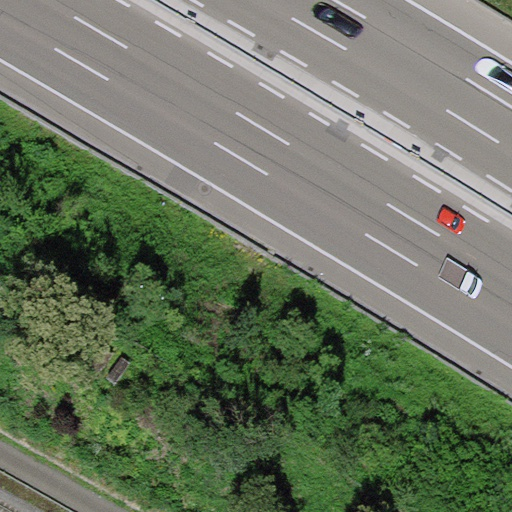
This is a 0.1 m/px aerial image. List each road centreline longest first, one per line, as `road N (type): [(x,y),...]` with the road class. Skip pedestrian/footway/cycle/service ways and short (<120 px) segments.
road 1 (motorway): [(8,0),(511,304)]
road 2 (motorway): [(511,128),(302,0)]
